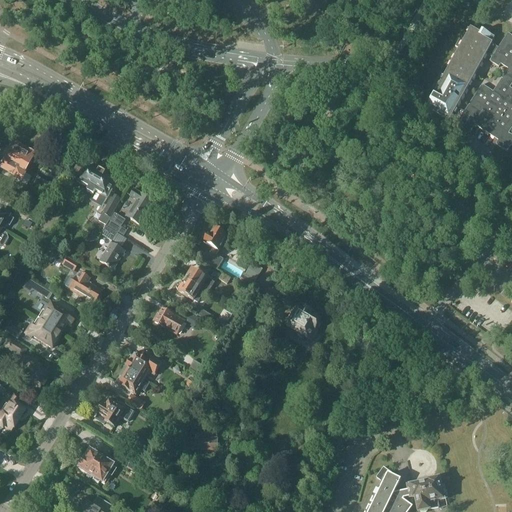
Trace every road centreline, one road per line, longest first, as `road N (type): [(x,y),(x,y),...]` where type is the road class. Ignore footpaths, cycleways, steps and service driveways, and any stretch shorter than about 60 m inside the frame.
road 1 (residential): [(2,511),(186,219)]
road 2 (primary): [(511,392),(314,246)]
road 3 (primary): [(205,164),(0,51)]
road 4 (primary): [(15,81),(197,182)]
road 5 (tertiary): [(82,0),(137,30),(264,58)]
road 6 (residential): [(275,59),(352,58),(386,0)]
road 7 (tertiary): [(222,175),(268,97),(275,59)]
road 8 (tertiary): [(264,58),(205,164)]
